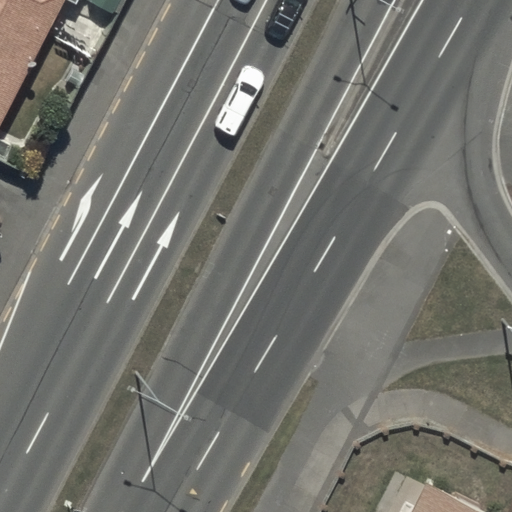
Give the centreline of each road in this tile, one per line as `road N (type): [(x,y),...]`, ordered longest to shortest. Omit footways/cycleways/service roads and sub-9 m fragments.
road 1 (primary): [(373,0),(135,457),(117,511)]
road 2 (primary): [(0,502),(259,0)]
road 3 (primary): [(429,72),(172,511)]
road 4 (residential): [(429,72),(458,168),(511,256)]
